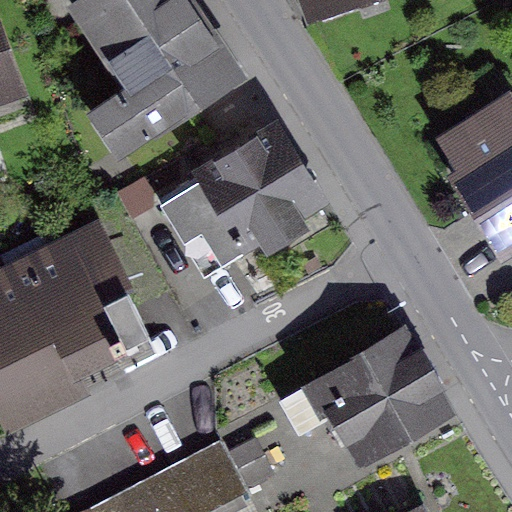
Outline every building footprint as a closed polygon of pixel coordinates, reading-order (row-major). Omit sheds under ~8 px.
[(184,0),(87,0),(82,4),(137,84),(99,110),(122,145),(232,70),(184,0)] [(0,46),(0,91),(14,87),(0,46)] [(511,105),(464,137),(511,210),(511,105)] [(265,132),(203,168),(247,244),(309,208),(265,132)] [(97,234),(0,279),(0,397),(7,411),(149,344),(97,234)] [(398,335),(320,379),(364,455),(442,410),(398,335)] [(219,403),(85,468),(106,511),(249,511),(267,504),(219,403)]
